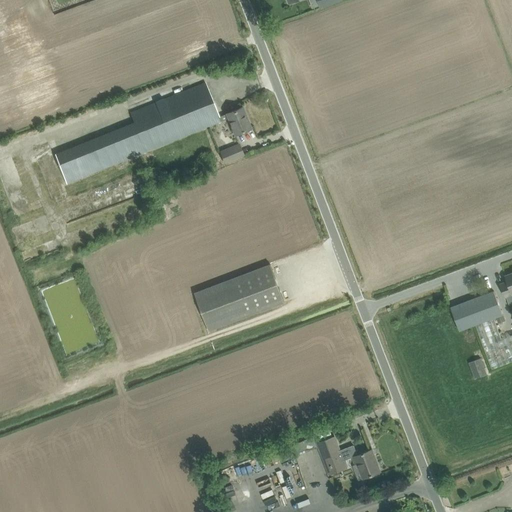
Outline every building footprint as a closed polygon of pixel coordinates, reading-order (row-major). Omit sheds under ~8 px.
[(4,0),(8,11),(40,0),(4,0)] [(288,0),(290,2),(296,0),(317,0),(320,8),(341,0),(288,0)] [(0,85),(11,82),(0,46),(0,85)] [(219,117),(205,83),(182,92),(130,112),(134,122),(71,147),(54,153),(66,184),(82,177),(220,121),(228,118),(235,135),(242,132),(251,128),(242,107),(226,114),(219,117)] [(225,164),(244,156),(239,143),(220,151),(225,164)] [(209,331),(275,305),(285,302),(271,264),(261,268),(195,292),(209,331)] [(505,297),(511,294),(511,273),(505,276),(507,282),(500,284),(504,294),(505,297)] [(505,320),(503,314),(494,291),(451,307),(460,330),(476,324),(493,369),(511,361),(511,335),(502,340),(494,317),(496,317),(498,323),(505,320)] [(481,357),(469,362),(475,379),(487,374),(481,357)] [(334,436),(318,443),(330,474),(346,468),(343,460),(340,450),(334,436)] [(352,445),(340,450),(343,460),(353,456),(356,464),(358,463),(364,478),(371,475),(380,472),(372,449),(362,453),(356,455),(352,445)]
